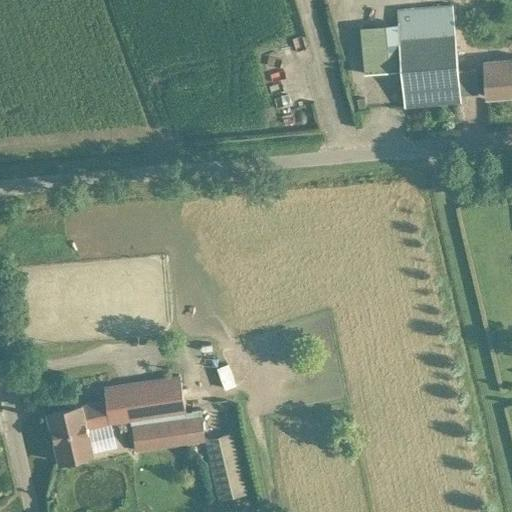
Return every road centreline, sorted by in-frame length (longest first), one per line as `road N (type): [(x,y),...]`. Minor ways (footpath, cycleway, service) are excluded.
road 1 (unclassified): [(0,195),(511,148)]
road 2 (unclassified): [(36,511),(0,354)]
